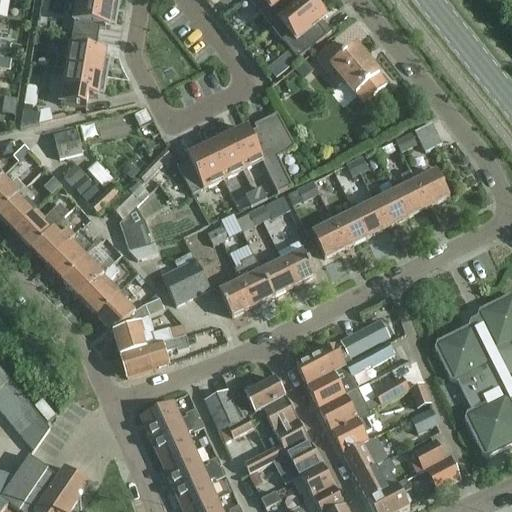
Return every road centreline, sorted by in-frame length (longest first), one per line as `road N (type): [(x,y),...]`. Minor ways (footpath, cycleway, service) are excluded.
road 1 (residential): [(183,0),(241,72),(228,100),(185,119),(163,116),(134,63),(135,36)]
road 2 (residential): [(269,347),(511,223)]
road 3 (residential): [(511,212),(492,172),(356,0)]
road 4 (residential): [(355,511),(269,347)]
road 5 (residential): [(110,404),(80,346),(0,264)]
road 6 (residential): [(110,404),(269,347)]
road 7 (secondary): [(511,104),(428,0)]
